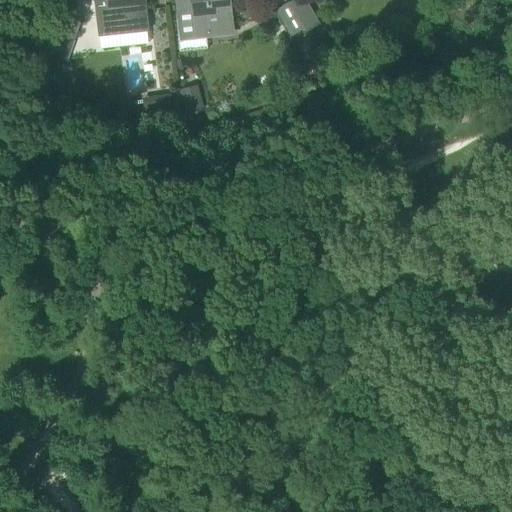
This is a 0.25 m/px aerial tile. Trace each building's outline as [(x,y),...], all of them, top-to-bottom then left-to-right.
[(108,12),(108,20),(112,19),(113,31),(121,30),(120,19),(121,18),(120,10),(144,8),(143,0),(94,0),(96,13),(108,12)] [(181,37),(195,36),(232,32),(228,0),(184,0),(177,1),(178,14),(181,37)] [(303,0),(298,0),(290,4),(306,33),(318,26),(303,0)] [(306,33),(290,4),(277,11),(293,40),(306,33)] [(83,17),(69,12),(61,35),(74,40),(83,17)] [(189,116),(206,110),(197,83),(180,88),(189,116)]
